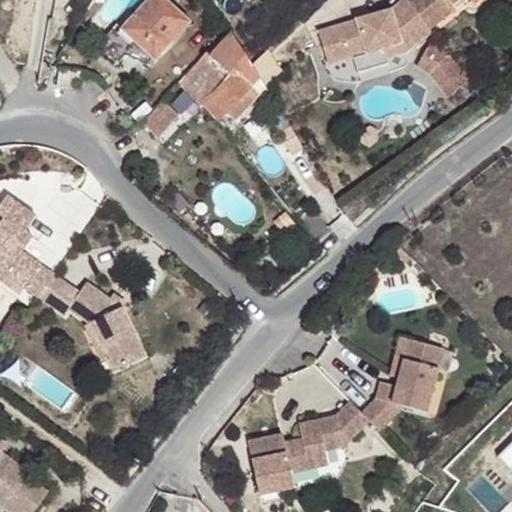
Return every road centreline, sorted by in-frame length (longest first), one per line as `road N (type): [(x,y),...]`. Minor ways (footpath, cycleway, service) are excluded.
road 1 (residential): [(0,130),(24,125),(74,141),(158,226),(276,322)]
road 2 (residential): [(511,120),(276,322)]
road 3 (residential): [(276,322),(166,459)]
